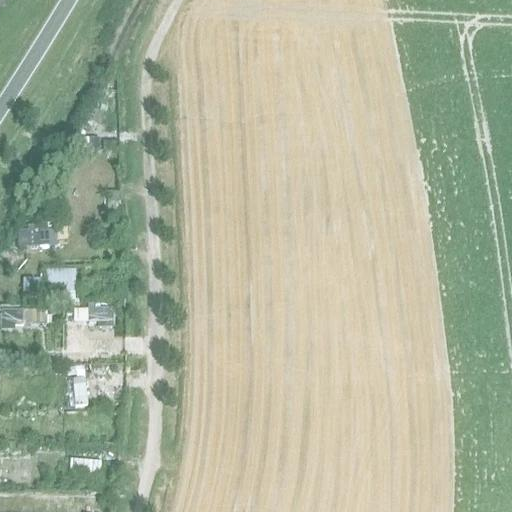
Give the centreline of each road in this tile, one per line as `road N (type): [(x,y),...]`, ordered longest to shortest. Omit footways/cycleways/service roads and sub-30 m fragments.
road 1 (unclassified): [(176,0),(149,53),(146,85),(157,311),(150,461),(139,511)]
road 2 (motorway): [(0,113),(74,0)]
